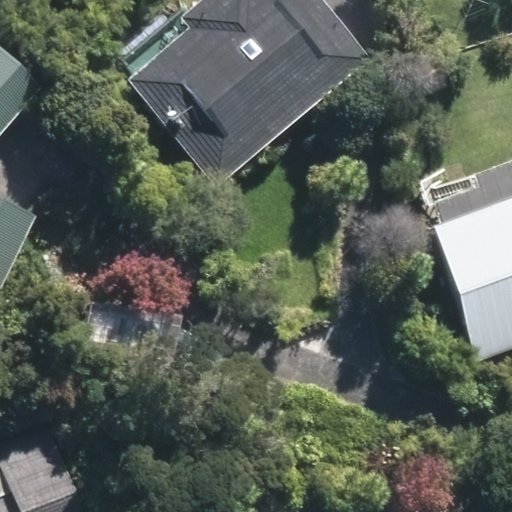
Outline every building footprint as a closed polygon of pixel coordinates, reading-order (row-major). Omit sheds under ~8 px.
[(179,19),(117,73),(202,171),(343,50),(300,0),(179,0),(170,8),(179,19)] [(0,114),(26,85),(0,63),(0,114)] [(428,217),(420,220),(465,345),(511,327),(511,159),(419,193),(428,217)] [(26,219),(0,207),(0,274),(1,272),(26,219)] [(62,511),(40,449),(0,463),(0,511),(62,511)]
